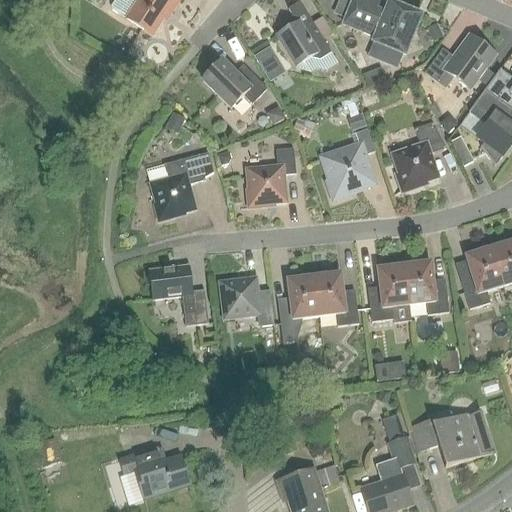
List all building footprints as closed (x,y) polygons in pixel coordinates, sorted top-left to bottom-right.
[(115,0),(110,8),(110,11),(126,21),(152,39),(162,23),(169,13),(172,15),(181,0),(139,0),(138,2),(135,0),(115,0)] [(345,21),(343,27),(374,40),(372,45),(404,58),(421,18),(389,5),(384,16),(376,13),(378,8),(359,0),(353,0),(353,2),(351,7),(345,21)] [(296,26),(277,38),(296,70),(310,61),(319,63),(331,56),(323,43),(313,26),(299,5),(288,12),(296,26)] [(495,58),(469,38),(453,60),(442,52),(424,76),(445,91),(453,81),(469,93),(495,58)] [(269,49),(254,59),(269,84),(285,75),(269,49)] [(251,107),(267,92),(245,71),(237,79),(221,64),(202,83),(231,112),(243,99),(251,107)] [(511,113),(511,80),(499,72),(484,93),(511,113)] [(511,113),(484,93),(468,115),(486,128),(477,142),(483,146),(480,150),(494,169),(511,144),(511,113)] [(278,109),(266,116),(272,128),(285,121),(278,109)] [(172,115),(167,126),(179,132),(185,121),(172,115)] [(358,117),(351,120),(356,132),(366,128),(362,116),(358,117)] [(449,117),(439,125),(447,134),(457,126),(449,117)] [(445,152),(432,126),(414,132),(420,148),(391,157),(397,177),(395,177),(401,196),(427,187),(427,184),(438,181),(430,157),(445,152)] [(326,184),(333,204),(353,197),(351,194),(373,186),(363,159),(374,155),(367,132),(355,136),(359,149),(322,162),(329,183),(326,184)] [(472,164),(463,145),(460,139),(449,144),(461,169),(472,164)] [(247,212),(264,210),(264,208),(286,206),(284,179),(296,177),(293,152),(275,153),(277,169),(246,172),(248,193),(246,193),(247,212)] [(228,154),(218,158),(221,168),(228,166),(230,161),(228,154)] [(155,207),(153,208),(158,226),(175,221),(174,219),(196,213),(189,188),(205,184),(204,181),(213,175),(208,156),(163,168),(167,182),(150,187),(155,207)] [(511,244),(490,251),(502,290),(511,286),(511,244)] [(486,294),(502,290),(490,251),(465,259),(472,280),(460,284),(469,312),(490,306),(486,294)] [(427,318),(449,316),(445,286),(433,287),(430,265),(404,269),(409,308),(426,306),(427,318)] [(192,295),(189,269),(149,274),(153,303),(182,300),(185,330),(208,327),(204,293),(192,295)] [(392,311),(409,308),(404,269),(377,272),(380,294),(368,295),(372,325),(393,322),(392,311)] [(340,277),(312,280),(318,320),(336,318),(337,330),(358,327),(355,297),(343,299),(340,277)] [(290,305),(278,307),(281,337),(283,346),(296,344),(302,325),(301,322),(318,320),(312,280),(287,283),(289,300),(290,305)] [(255,283),(221,287),(225,321),(258,317),(260,330),(273,328),(272,319),(268,294),(256,296),(255,283)] [(457,359),(440,361),(441,376),(445,375),(459,373),(458,367),(457,359)] [(387,366),(374,368),(376,384),(389,382),(387,366)] [(275,369),(269,369),(271,387),(277,386),(275,369)] [(323,372),(313,373),(315,391),(325,390),(323,372)] [(380,393),(375,402),(386,407),(390,398),(380,393)] [(431,423),(409,430),(418,455),(439,449),(446,471),(479,460),(479,459),(494,454),(481,413),(466,418),(433,428),(431,423)] [(397,417),(382,422),(390,446),(395,445),(405,441),(397,417)] [(53,441),(33,449),(41,470),(62,462),(53,441)] [(367,511),(398,511),(411,508),(399,472),(414,467),(406,441),(405,441),(395,445),(390,446),(387,447),(392,463),(375,469),(381,487),(361,493),(367,511)] [(158,452),(118,464),(123,479),(134,476),(143,503),(190,489),(180,459),(162,464),(158,452)] [(308,474),(277,484),(284,505),(289,503),(291,511),(326,511),(320,492),(314,494),(313,493),(311,485),(308,476),(308,474)]
